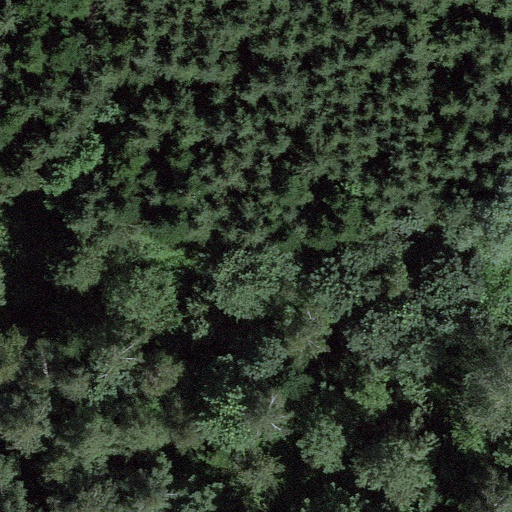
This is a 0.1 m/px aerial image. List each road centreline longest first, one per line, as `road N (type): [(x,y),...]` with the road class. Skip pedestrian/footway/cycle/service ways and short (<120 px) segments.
road 1 (track): [(0,323),(217,250),(511,238)]
road 2 (track): [(511,325),(269,511)]
